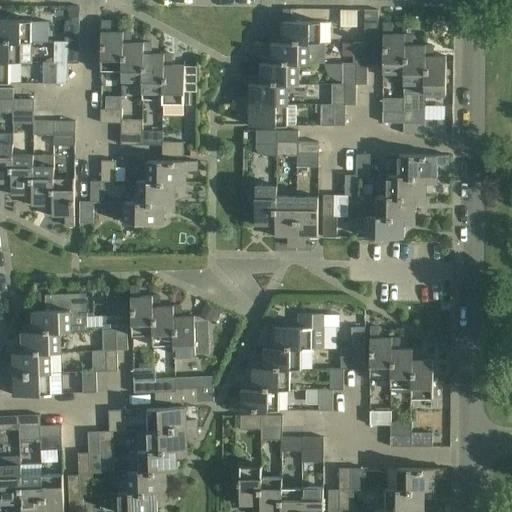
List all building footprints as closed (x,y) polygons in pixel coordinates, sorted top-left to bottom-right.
[(333,1),(334,29),(344,29),(344,1),(333,1)] [(293,9),(284,9),(284,18),(293,18),(293,9)] [(0,41),(33,41),(33,20),(0,19),(0,41)] [(65,20),(65,40),(66,40),(66,41),(69,41),(69,63),(80,62),(80,51),(80,42),(81,20),(66,20),(65,20)] [(103,69),(124,69),(124,31),(111,31),(111,20),(103,20),(103,69)] [(272,43),(311,44),(321,44),(321,22),(284,22),(283,35),(272,35),(272,43)] [(365,22),(365,42),(365,43),(369,43),(369,64),(379,65),(379,22),(365,22)] [(383,71),(406,72),(405,34),(393,34),(393,23),(384,23),(383,71)] [(124,31),(124,69),(124,80),(144,80),(145,42),(132,42),(132,31),(124,31)] [(331,32),(331,53),(341,53),(342,32),(331,32)] [(405,83),(426,83),(426,45),(413,45),(413,34),(405,34),(406,72),(405,83)] [(65,40),(56,40),(56,61),(56,63),(58,63),(58,83),(69,83),(69,63),(69,41),(66,41),(66,40),(65,40)] [(0,61),(11,62),(21,62),(33,62),(33,41),(0,41),(0,61)] [(145,42),(144,80),(144,100),(164,100),(164,91),(165,54),(153,54),(153,42),(145,42)] [(260,56),(260,64),(300,64),(311,64),(311,44),(272,43),(271,56),(260,56)] [(355,65),(358,64),(358,84),(368,85),(368,64),(369,64),(369,43),(365,43),(355,43),(355,65)] [(434,45),(426,45),(426,83),(425,94),(447,94),(447,55),(434,55),(434,45)] [(173,54),(165,54),(164,91),(164,100),(164,102),(186,102),(186,92),(186,64),(173,64),(173,54)] [(0,82),(11,82),(11,62),(0,61),(0,82)] [(56,61),(44,61),(44,83),(58,83),(58,63),(56,63),(56,61)] [(250,77),(250,84),(289,84),(300,84),(300,64),(260,64),(260,77),(250,77)] [(345,84),(347,84),(358,84),(358,64),(355,65),(345,64),(345,84)] [(239,97),(239,104),(289,105),(289,84),(250,84),(250,98),(239,97)] [(347,125),(347,105),(347,84),(345,84),(334,84),(334,106),(336,105),(336,125),(347,125)] [(195,92),(186,92),(186,102),(186,104),(196,104),(195,92)] [(383,97),(383,111),(403,112),(404,108),(404,97),(383,97)] [(0,112),(13,112),(15,112),(15,110),(36,110),(35,99),(0,98),(0,112)] [(289,105),(239,104),(239,114),(249,114),(249,125),(289,125),(289,105)] [(321,125),(336,125),(336,105),(334,106),(322,105),(321,125)] [(124,107),(103,107),(103,122),(123,122),(124,122),(124,119),(124,107)] [(403,112),(383,111),(383,123),(404,123),(425,123),(425,119),(425,108),(404,108),(403,112)] [(13,125),(33,125),(36,125),(36,120),(36,110),(15,110),(15,112),(13,112),(13,125)] [(144,133),(144,129),(144,119),(124,119),(124,122),(123,122),(123,133),(144,133)] [(404,132),(446,133),(446,119),(425,119),(425,123),(404,123),(404,132)] [(76,120),(56,120),(36,120),(36,125),(33,125),(33,134),(54,134),(54,132),(76,132),(76,120)] [(144,143),(165,143),(166,143),(166,142),(165,129),(144,129),(144,133),(123,133),(123,143),(144,143)] [(257,145),(277,145),(277,141),(300,141),(300,131),(257,131),(257,145)] [(54,145),(76,145),(76,132),(54,132),(54,134),(54,145)] [(14,133),(0,133),(0,182),(7,182),(7,191),(14,191),(14,156),(14,144),(14,133)] [(277,141),(277,145),(277,155),(298,155),(298,152),(321,153),(321,142),(300,142),(300,141),(277,141)] [(187,142),(167,142),(166,142),(166,143),(165,143),(165,156),(187,155),(187,142)] [(298,167),(321,167),(321,153),(298,152),(298,155),(298,167)] [(373,176),(373,153),(358,153),(358,174),(358,176),(362,176),(373,176)] [(401,175),(438,175),(438,163),(450,163),(450,154),(401,153),(401,175)] [(33,155),(14,156),(14,191),(27,191),(27,203),(34,203),(34,166),(33,155)] [(117,182),(117,160),(103,160),(103,181),(103,182),(106,182),(117,182)] [(149,160),(149,180),(149,182),(188,182),(188,169),(199,169),(199,160),(149,160)] [(56,166),(34,166),(34,203),(47,203),(47,215),(56,215),(56,177),(56,166)] [(362,176),(358,176),(358,174),(347,174),(347,195),(347,196),(352,196),(362,196),(362,176)] [(438,175),(401,175),(390,175),(389,196),(428,196),(428,182),(438,183),(438,175)] [(76,177),(56,177),(56,215),(69,215),(69,225),(76,225),(76,177)] [(91,203),(95,203),(106,203),(106,182),(103,182),(103,181),(91,181),(91,201),(91,203)] [(188,182),(149,182),(138,182),(138,201),(176,202),(176,189),(188,189),(188,182)] [(278,235),(278,196),(278,187),(257,186),(256,225),(270,225),(270,235),(278,235)] [(324,236),(338,237),(338,217),(336,217),(336,215),(336,195),(324,195),(324,236)] [(352,196),(347,196),(347,195),(336,195),(336,215),(336,217),(338,217),(351,217),(352,196)] [(298,246),(298,197),(278,196),(278,235),(290,235),(290,246),(298,246)] [(380,217),(416,217),(416,203),(427,203),(428,196),(389,196),(380,196),(380,217)] [(298,197),(298,246),(305,246),(305,235),(320,235),(321,197),(298,197)] [(95,223),(95,204),(95,203),(91,203),(91,201),(81,202),(81,223),(95,223)] [(127,201),(127,204),(127,224),(165,223),(165,209),(176,209),(176,202),(138,201),(127,201)] [(118,204),(106,203),(106,214),(118,214),(118,204)] [(416,217),(380,217),(367,217),(367,237),(405,238),(405,224),(416,224),(416,217)] [(140,286),(132,286),(134,334),(156,334),(154,296),(140,296),(140,286)] [(24,325),(24,333),(62,332),(72,332),(72,311),(82,310),(82,294),(46,295),(47,311),(34,311),(34,324),(24,325)] [(154,296),(156,334),(156,345),(176,344),(175,306),(162,307),(161,295),(154,296)] [(183,306),(175,306),(176,344),(176,355),(198,354),(197,316),(183,317),(183,306)] [(114,309),(115,329),(118,329),(119,350),(130,349),(128,308),(114,309)] [(324,348),(324,326),(324,313),(300,313),(300,326),(275,326),(275,340),(264,340),(264,347),(303,347),(303,348),(324,348)] [(372,376),(392,376),(393,376),(394,336),(380,336),(380,326),(372,326),(372,376)] [(353,327),(353,346),(353,348),(357,348),(357,369),(367,369),(367,327),(353,327)] [(105,350),(108,350),(109,372),(119,372),(119,350),(118,329),(115,329),(104,329),(105,350)] [(14,346),(14,355),(52,353),(62,353),(62,332),(24,333),(24,346),(14,346)] [(414,385),(414,348),(400,348),(400,336),(394,336),(393,376),(393,385),(414,385)] [(253,368),(292,367),(303,367),(303,348),(303,347),(264,347),(264,361),(253,361),(253,368)] [(357,348),(353,348),(343,348),(343,367),(345,367),(345,369),(357,369),(357,348)] [(414,348),(414,385),(414,397),(435,397),(435,359),(421,359),(421,348),(414,348)] [(96,371),(97,371),(97,372),(109,372),(108,350),(105,350),(95,351),(96,371)] [(3,368),(3,376),(53,373),(52,353),(14,355),(14,368),(3,368)] [(292,389),(292,367),(253,368),(253,382),(242,382),(242,389),(280,389),(292,389)] [(345,367),(343,367),(331,367),(331,389),(334,389),(345,389),(345,369),(345,367)] [(156,368),(135,368),(136,382),(156,381),(156,379),(157,379),(156,368)] [(84,372),(84,393),(98,393),(97,372),(97,371),(96,371),(84,372)] [(53,395),(53,373),(3,376),(4,382),(15,382),(15,396),(53,395)] [(156,381),(136,382),(136,393),(156,393),(178,392),(178,390),(178,379),(157,379),(156,379),(156,381)] [(199,389),(180,390),(178,390),(178,392),(156,393),(157,404),(199,402),(199,389)] [(280,410),(280,391),(280,389),(242,389),(242,402),(231,402),(231,410),(280,410)] [(320,389),(320,410),(334,410),(334,389),(331,389),(320,389)] [(187,422),(186,408),(148,409),(148,431),(198,429),(198,421),(187,422)] [(394,410),(372,410),(372,424),(392,424),(392,420),(394,420),(394,410)] [(125,431),(125,411),(109,411),(110,432),(114,431),(114,432),(125,431)] [(1,431),(21,430),(21,426),(43,425),(43,415),(0,417),(1,431)] [(262,429),(263,429),(263,426),(283,426),(283,415),(242,415),(242,429),(262,429)] [(392,420),(392,424),(392,435),(412,435),(412,432),(413,432),(413,420),(394,420),(392,420)] [(63,425),(43,425),(21,426),(21,430),(22,441),(42,440),(42,437),(64,436),(63,425)] [(263,429),(263,440),(283,440),(283,436),(283,426),(263,426),(263,429)] [(198,429),(148,431),(149,452),(188,450),(187,437),(198,436),(198,429)] [(105,452),(105,454),(115,454),(114,432),(114,431),(110,432),(100,432),(101,452),(105,452)] [(95,473),(95,474),(105,474),(105,454),(105,452),(101,452),(100,432),(88,432),(89,452),(90,453),(91,473),(95,473)] [(392,446),(434,446),(434,432),(413,432),(412,432),(412,435),(392,435),(392,446)] [(43,451),(64,450),(64,436),(42,437),(42,440),(43,451)] [(283,440),(283,451),(305,451),(305,448),(325,448),(325,436),(283,436),(283,440)] [(305,462),(325,462),(325,448),(305,448),(305,451),(305,462)] [(139,452),(140,472),(178,471),(177,457),(188,457),(188,450),(149,452),(139,452)] [(85,494),(85,495),(96,494),(95,474),(95,473),(91,473),(90,453),(89,452),(79,453),(80,475),(81,494),(85,494)] [(24,511),(23,476),(22,465),(21,455),(2,456),(3,504),(17,503),(17,511),(24,511)] [(262,511),(262,476),(262,466),(241,466),(241,481),(235,481),(235,502),(241,502),(241,504),(255,504),(255,511),(262,511)] [(355,489),(352,489),(352,467),(341,467),(341,490),(341,510),(343,510),(355,509),(355,489)] [(366,489),(366,467),(352,467),(352,489),(355,489),(366,489)] [(398,489),(437,489),(437,476),(448,476),(448,467),(398,467),(398,489)] [(129,473),(129,492),(167,492),(167,478),(178,478),(178,471),(140,472),(129,473)] [(66,511),(65,474),(44,475),(44,511),(66,511)] [(44,511),(44,475),(23,476),(24,511),(44,511)] [(70,494),(70,511),(85,511),(85,495),(85,494),(81,494),(80,475),(69,476),(70,494)] [(282,511),(283,487),(283,476),(262,476),(262,511),(282,511)] [(304,511),(304,487),(283,487),(282,511),(304,511)] [(304,487),(304,511),(325,511),(325,487),(304,487)] [(388,509),(425,510),(425,495),(437,495),(437,489),(398,489),(388,489),(388,509)] [(330,490),(330,509),(329,511),(343,511),(343,510),(341,510),(341,490),(330,490)] [(118,493),(119,495),(119,511),(156,511),(157,499),(168,498),(167,492),(129,492),(118,493)]
